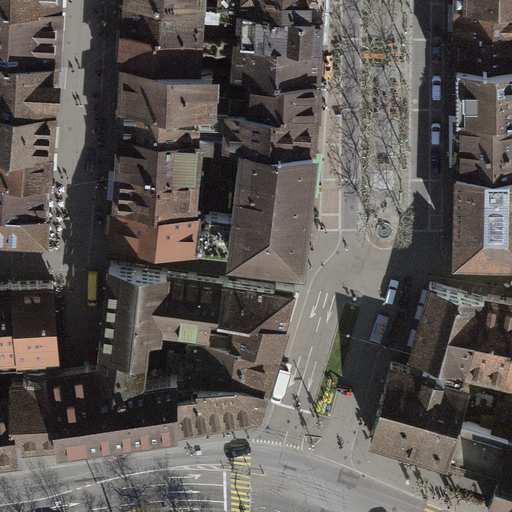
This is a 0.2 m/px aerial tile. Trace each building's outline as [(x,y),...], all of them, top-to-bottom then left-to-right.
[(218,4),(180,0),(126,0),(125,27),(197,33),(197,12),(228,14),(234,15),(235,6),(218,4)] [(235,6),(244,6),(323,10),(322,0),(218,0),(218,4),(235,6)] [(511,0),(457,0),(457,33),(506,32),(511,32),(511,0)] [(0,58),(55,62),(59,6),(0,3),(0,58)] [(239,32),(239,37),(320,43),(323,10),(244,6),(243,32),(239,32)] [(228,14),(197,12),(197,33),(219,35),(227,35),(228,14)] [(125,27),(123,59),(194,67),(213,69),(213,66),(200,65),(201,48),(204,46),(218,47),(219,35),(197,33),(125,27)] [(457,33),(457,63),(511,63),(511,32),(506,32),(457,33)] [(235,72),(318,78),(320,43),(239,37),(227,35),(219,35),(218,47),(237,49),(235,72)] [(0,84),(54,86),(55,62),(0,58),(0,84)] [(194,67),(123,59),(122,101),(196,106),(212,107),(211,105),(228,106),(231,86),(223,85),(222,81),(213,80),(213,69),(194,67)] [(511,63),(457,63),(457,111),(511,110),(511,63)] [(247,90),(231,86),(228,106),(271,110),(317,110),(318,78),(235,72),(234,74),(247,74),(247,90)] [(54,86),(0,84),(0,106),(53,109),(54,86)] [(122,101),(121,129),(197,135),(213,137),(227,138),(227,137),(196,134),(196,120),(228,121),(228,106),(211,105),(212,107),(196,106),(122,101)] [(53,109),(0,106),(0,145),(48,147),(53,109)] [(227,138),(245,140),(313,144),(317,110),(271,110),(228,106),(228,121),(227,137),(227,138)] [(511,110),(457,111),(457,168),(511,168),(511,110)] [(121,129),(119,164),(198,170),(201,146),(212,146),(213,137),(197,135),(121,129)] [(227,138),(213,137),(212,146),(211,157),(239,160),(240,152),(244,152),(245,140),(227,138)] [(201,224),(198,247),(301,259),(313,144),(245,140),(244,152),(241,187),(239,187),(238,206),(239,206),(238,214),(206,211),(204,224),(201,224)] [(0,173),(47,177),(48,147),(0,145),(0,173)] [(119,164),(117,203),(202,210),(205,170),(198,170),(119,164)] [(511,168),(457,168),(455,255),(511,257),(511,168)] [(0,207),(46,210),(47,177),(0,173),(0,207)] [(117,203),(114,236),(198,247),(201,224),(202,210),(117,203)] [(0,207),(0,230),(45,232),(46,210),(0,207)] [(160,321),(168,268),(112,260),(102,344),(145,349),(148,328),(160,329),(160,321)] [(212,308),(218,309),(223,276),(168,268),(160,321),(209,327),(210,324),(211,316),(212,308)] [(237,318),(237,311),(286,321),(297,282),(276,278),(275,284),(223,276),(218,309),(212,308),(211,316),(231,318),(237,318)] [(17,351),(59,349),(54,280),(11,282),(17,351)] [(466,365),(485,296),(430,281),(411,349),(415,350),(411,367),(443,376),(447,360),(466,365)] [(11,282),(0,282),(0,352),(17,351),(11,282)] [(472,366),(505,374),(511,345),(511,301),(485,296),(466,365),(465,372),(470,373),(472,366)] [(229,328),(227,341),(247,343),(247,342),(277,348),(286,321),(237,311),(237,318),(231,318),(229,328)] [(208,337),(227,341),(229,328),(210,324),(209,327),(208,337)] [(183,379),(197,378),(234,375),(243,377),(250,380),(264,391),(277,348),(247,342),(247,343),(227,341),(208,337),(189,334),(188,354),(179,353),(179,372),(178,379),(183,379)] [(145,349),(102,344),(101,359),(94,360),(66,364),(47,367),(58,440),(76,437),(122,430),(179,422),(183,379),(178,379),(179,372),(141,377),(145,349)] [(392,361),(381,398),(459,420),(460,417),(470,383),(443,376),(411,367),(392,361)] [(47,367),(47,362),(27,363),(27,378),(12,377),(12,396),(17,395),(21,443),(58,440),(47,367)] [(197,378),(183,379),(179,422),(258,409),(264,391),(250,380),(243,377),(234,375),(197,378)] [(511,433),(511,403),(507,403),(508,395),(501,394),(493,427),(511,433)] [(17,395),(12,396),(0,395),(0,459),(22,457),(21,443),(17,395)] [(381,398),(371,434),(448,457),(459,420),(381,398)] [(460,417),(459,420),(448,457),(500,475),(490,507),(505,511),(511,511),(511,433),(493,427),(460,417)]
